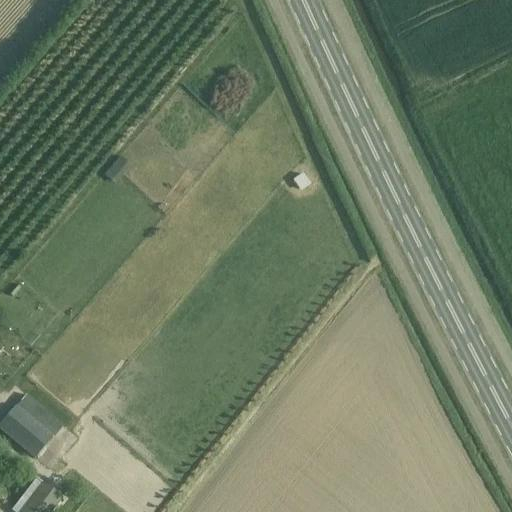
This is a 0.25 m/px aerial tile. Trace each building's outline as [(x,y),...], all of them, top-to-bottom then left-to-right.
[(116,162),(104,177),(106,178),(114,185),(127,171),(118,164),(116,162)] [(304,175),(293,181),(298,190),(309,184),(304,175)] [(107,306),(116,315),(129,301),(121,293),(107,306)] [(17,407),(0,426),(0,430),(35,460),(54,438),(63,428),(39,407),(30,418),(17,407)] [(64,459),(80,433),(70,427),(54,453),(64,459)] [(11,511),(53,511),(63,499),(37,479),(11,511)]
